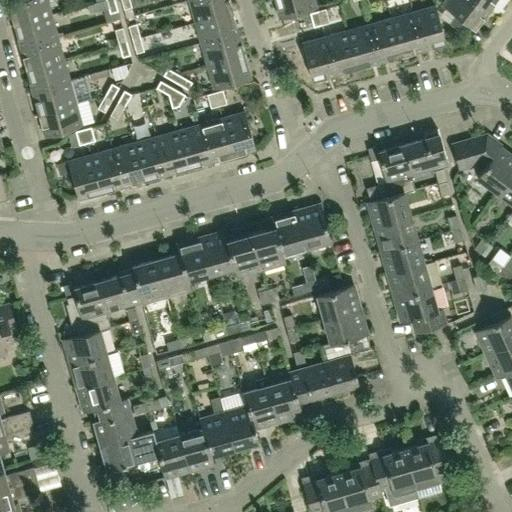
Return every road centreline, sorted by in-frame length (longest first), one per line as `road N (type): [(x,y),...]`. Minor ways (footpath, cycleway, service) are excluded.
road 1 (residential): [(99,511),(28,256),(36,236)]
road 2 (residential): [(36,236),(82,234),(280,178),(299,158)]
road 3 (residential): [(419,388),(391,371),(353,221),(299,158)]
road 4 (residential): [(419,388),(297,447),(243,493),(201,511)]
road 5 (residential): [(299,158),(333,130),(488,88)]
road 6 (residential): [(36,236),(47,207),(0,66)]
road 7 (residential): [(299,158),(243,0)]
road 8 (residential): [(501,511),(443,401),(419,388)]
